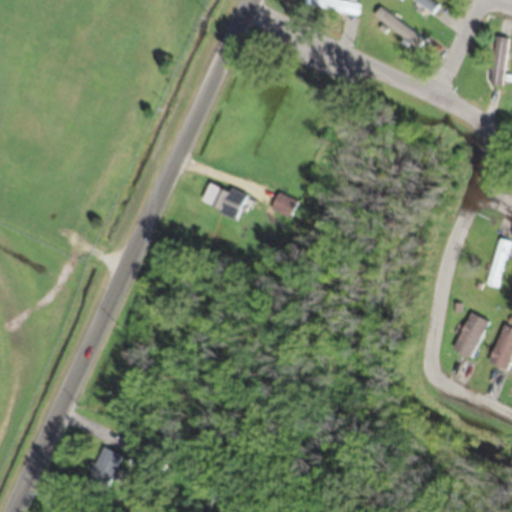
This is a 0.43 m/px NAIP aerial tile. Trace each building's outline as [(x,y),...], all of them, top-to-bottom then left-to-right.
[(304,0),(302,13),(358,22),(360,9),(304,0)] [(439,13),(421,0),(403,0),(432,21),(439,13)] [(398,50),(414,62),(425,48),(386,18),(379,26),(402,44),(398,50)] [(489,92),(502,94),(507,45),(494,44),(489,92)] [(245,204),(221,193),(212,214),(236,225),(245,204)] [(511,249),(500,246),(486,292),(498,296),(511,249)] [(488,329),(470,319),(451,356),(469,365),(488,329)] [(506,377),(511,361),(511,335),(502,332),(487,370),(506,377)]
